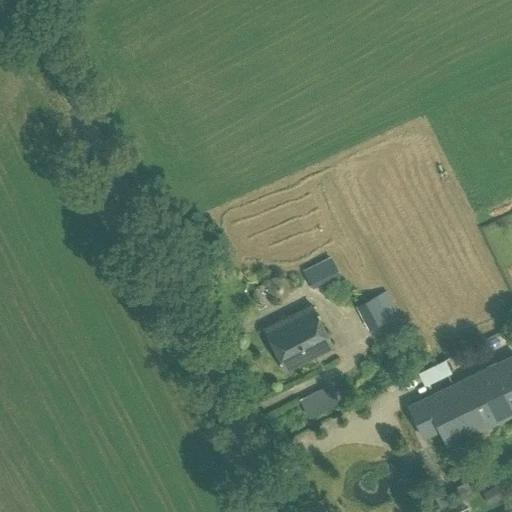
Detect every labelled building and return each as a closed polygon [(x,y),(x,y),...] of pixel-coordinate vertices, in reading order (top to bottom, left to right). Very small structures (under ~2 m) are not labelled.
[(313,289),(339,276),(330,257),(303,270),(313,289)] [(367,330),(397,313),(386,291),(355,307),(367,330)] [(285,370),(332,346),(312,305),(264,329),(285,370)] [(419,367),(427,385),(457,370),(449,353),(419,367)] [(447,445),(511,413),(511,405),(507,396),(511,394),(511,357),(409,407),(423,436),(439,429),(447,445)] [(308,418),(338,402),(329,384),(299,399),(308,418)] [(432,486),(448,480),(438,451),(422,456),(432,486)] [(462,498),(473,492),(467,481),(456,487),(462,498)] [(440,508),(451,503),(446,492),(435,498),(440,508)]
